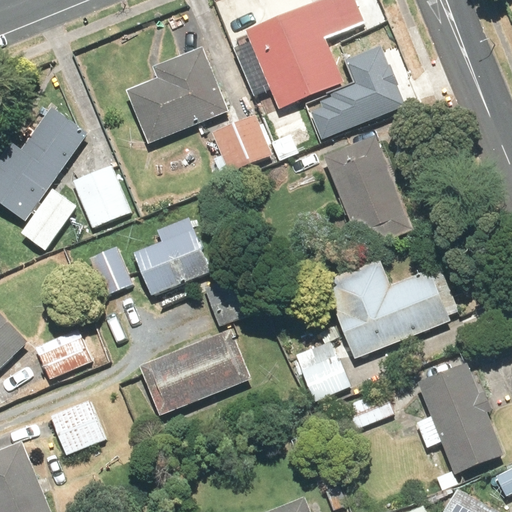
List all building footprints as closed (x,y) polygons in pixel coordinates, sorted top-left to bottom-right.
[(354,0),(328,0),(243,38),(277,113),(343,84),(325,44),(366,26),(354,0)] [(312,111),(323,137),(401,105),(377,47),(344,61),(354,85),(319,99),(322,106),(312,111)] [(122,95),(144,149),(228,115),(203,53),(151,74),(154,83),(122,95)] [(0,212),(25,229),(86,137),(36,104),(0,158),(0,212)] [(223,182),(280,158),(265,121),(263,117),(216,137),(224,156),(214,161),(223,182)] [(372,141),(322,162),(363,256),(413,234),(372,141)] [(114,168),(79,181),(98,231),(133,219),(114,168)] [(84,210),(56,190),(32,226),(24,238),(52,257),(84,210)] [(133,258),(150,300),(211,276),(194,234),(133,258)] [(125,252),(95,263),(108,299),(138,287),(125,252)] [(379,264),(322,288),(353,362),(451,321),(431,273),(390,290),(379,264)] [(0,371),(26,348),(0,320),(0,371)] [(137,371),(157,421),(250,383),(230,334),(137,371)] [(87,337),(41,354),(51,382),(97,365),(87,337)] [(342,348),(302,363),(319,409),(359,394),(342,348)] [(467,370),(416,390),(453,482),(504,461),(467,370)] [(384,395),(340,414),(353,444),(396,426),(384,395)] [(96,402),(54,418),(70,461),(112,444),(96,402)] [(50,511),(20,443),(0,451),(0,511),(50,511)] [(511,471),(499,477),(509,501),(511,499),(511,471)] [(511,511),(511,510),(509,511),(462,485),(447,511),(511,511)] [(307,511),(303,502),(277,511),(307,511)]
